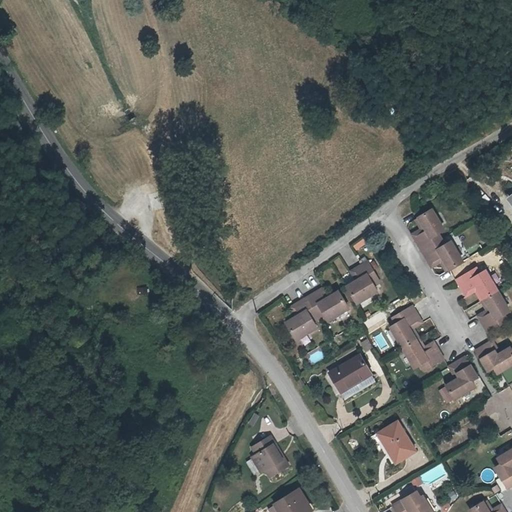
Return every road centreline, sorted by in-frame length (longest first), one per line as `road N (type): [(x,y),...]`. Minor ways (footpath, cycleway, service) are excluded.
road 1 (tertiary): [(0,53),(34,118),(90,195),(234,322)]
road 2 (tertiary): [(234,322),(356,511)]
road 3 (residential): [(234,322),(383,209)]
road 4 (residential): [(383,209),(511,127)]
road 5 (residential): [(383,209),(458,335)]
